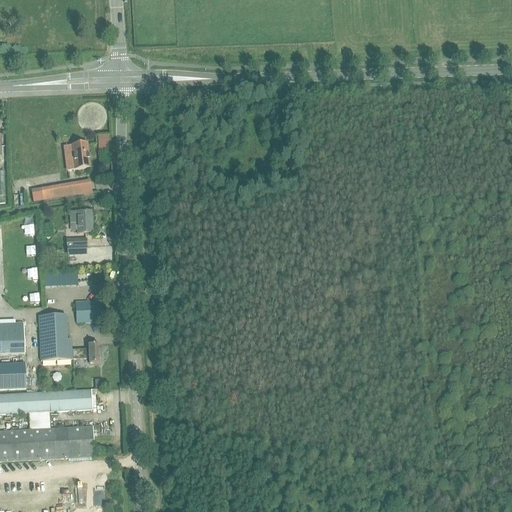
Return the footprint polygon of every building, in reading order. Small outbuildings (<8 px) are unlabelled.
[(68,172),(75,171),(90,169),(87,145),(65,148),(68,172)] [(41,191),(43,202),(73,197),(72,185),(41,191)] [(77,234),(83,234),(93,234),(92,212),(70,213),(70,224),(77,224),(77,234)] [(19,226),(20,236),(34,235),(33,224),(19,226)] [(72,249),(77,248),(87,248),(86,240),(72,241),(72,249)] [(25,246),(26,257),(35,256),(34,245),(25,246)] [(68,258),(87,257),(87,249),(67,249),(68,258)] [(54,260),(63,260),(62,252),(57,252),(57,253),(54,253),(54,260)] [(27,282),(37,280),(36,269),(26,270),(27,282)] [(45,287),(76,287),(76,274),(45,275),(45,287)] [(28,293),(29,302),(37,301),(37,292),(28,293)] [(101,302),(75,304),(76,324),(102,323),(101,302)] [(90,360),(90,365),(100,364),(99,345),(89,346),(89,350),(72,350),(72,341),(68,341),(67,316),(39,317),(41,362),(90,360)] [(24,325),(0,325),(0,356),(25,356),(24,325)] [(0,366),(0,392),(26,392),(25,365),(0,366)] [(0,462),(94,458),(93,428),(50,430),(49,413),(92,411),(92,391),(0,394),(0,414),(29,413),(30,431),(0,432),(0,462)]
